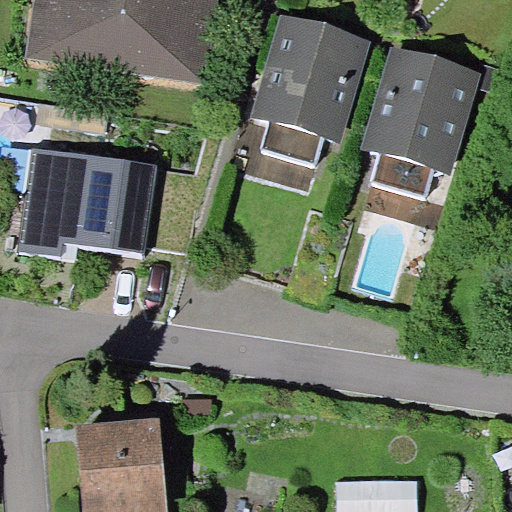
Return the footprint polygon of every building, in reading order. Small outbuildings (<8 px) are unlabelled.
[(39,0),(37,19),(75,25),(70,64),(154,76),(160,37),(199,42),(204,0),(39,0)] [(338,146),(366,50),(294,29),(266,125),(338,146)] [(452,177),(480,81),(408,60),(380,156),(452,177)] [(183,259),(189,238),(197,180),(40,157),(33,200),(21,198),(12,258),(56,264),(58,250),(140,262),(141,252),(183,259)] [(139,423),(115,425),(116,440),(73,444),(78,511),(159,511),(153,437),(141,438),(139,423)]
